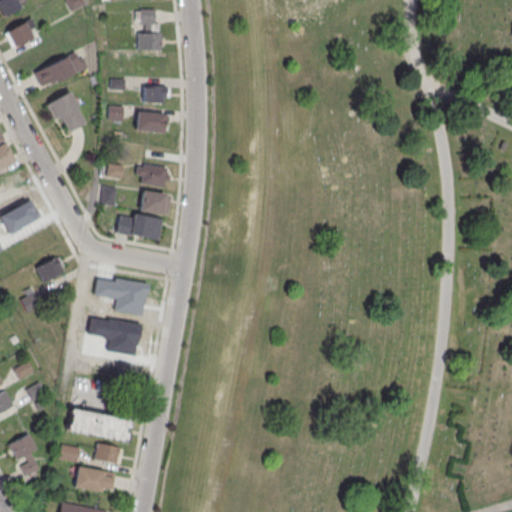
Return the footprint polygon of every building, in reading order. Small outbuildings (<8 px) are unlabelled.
[(18,10),(13,0),(0,0),(0,16),(0,17),(18,10)] [(83,3),(81,0),(64,0),(71,11),(83,3)] [(136,50),(159,50),(159,9),(136,9),(136,50)] [(4,32),(13,49),(37,36),(28,19),(4,32)] [(85,67),(78,50),(32,70),(40,87),(85,67)] [(141,102),(165,102),(165,85),(142,85),(141,102)] [(84,123),(68,90),(46,101),(62,134),(84,123)] [(134,131),(163,131),(163,112),(134,112),(134,131)] [(0,144),(0,168),(13,163),(4,143),(0,144)] [(134,184),(167,184),(167,165),(134,165),(134,184)] [(101,202),(111,203),(112,187),(101,187),(101,202)] [(164,214),(168,194),(140,189),(137,210),(164,214)] [(116,235),(158,237),(159,215),(117,213),(116,235)] [(43,283),(63,271),(54,256),(34,268),(43,283)] [(30,398),(41,393),(36,383),(26,389),(30,398)] [(0,412),(12,406),(4,391),(0,393),(0,412)] [(129,419),(69,408),(65,430),(125,442),(129,419)] [(35,449),(27,434),(6,445),(23,479),(39,471),(29,452),(35,449)] [(118,463),(121,447),(95,443),(92,459),(118,463)] [(77,447),(60,444),(57,459),(74,463),(77,447)] [(115,473),(75,466),(72,488),(111,494),(115,473)] [(105,511),(106,511),(59,503),(57,511),(105,511)]
